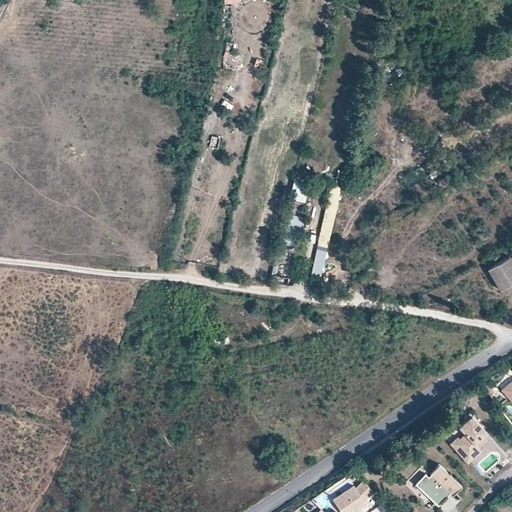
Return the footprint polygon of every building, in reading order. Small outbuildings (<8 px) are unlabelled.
[(247,95),(250,71),(241,70),(238,94),(247,95)] [(292,177),(290,198),(306,200),(309,179),(292,177)] [(289,233),(280,230),(267,283),(285,286),(287,278),(279,276),(282,262),(286,246),(292,247),(293,239),(288,238),(289,233)] [(314,275),(319,276),(326,247),(304,242),(300,259),(317,262),(314,275)] [(511,287),(511,260),(511,259),(490,272),(502,293),(511,287)] [(511,376),(501,387),(509,395),(511,392),(511,376)] [(495,390),(487,380),(483,383),(491,393),(495,390)] [(474,439),(481,433),(478,430),(484,425),(466,405),(460,409),(463,412),(455,419),(461,426),(455,431),(453,429),(446,436),(467,460),(474,453),(469,448),(476,442),(474,439)] [(485,431),(476,441),(481,445),(490,435),(485,431)] [(481,447),(476,442),(469,448),(474,453),(481,447)] [(460,483),(437,461),(430,468),(431,469),(427,473),(423,470),(413,480),(436,502),(446,492),(443,489),(445,486),(446,487),(448,486),(453,490),(460,483)] [(365,499),(373,490),(363,480),(356,487),(354,484),(334,499),(343,511),(353,511),(360,508),(358,506),(360,504),(362,506),(367,502),(365,499)] [(492,507),(496,511),(507,511),(510,510),(501,500),(496,495),(488,501),(493,507),(492,507)]
